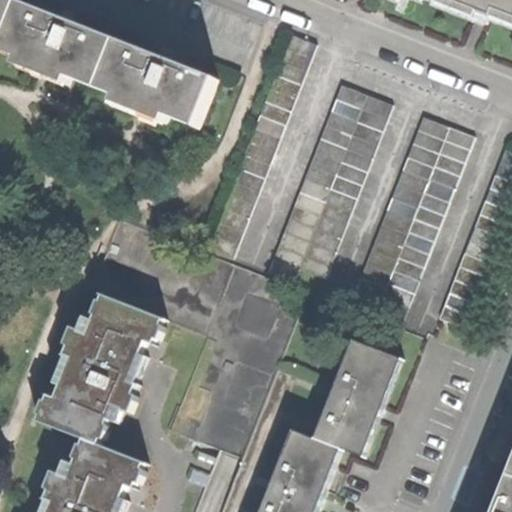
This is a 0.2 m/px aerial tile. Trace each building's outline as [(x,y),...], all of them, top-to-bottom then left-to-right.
[(0,0),(0,47),(5,50),(23,4),(13,0),(0,0)] [(511,0),(449,0),(463,5),(492,16),(495,9),(511,15),(511,0)] [(74,77),(104,89),(122,42),(74,23),(76,17),(67,14),(62,12),(60,18),(23,4),(5,50),(24,57),(20,67),(70,86),(74,77)] [(209,250),(235,260),(318,48),(292,38),(209,250)] [(201,126),(219,79),(171,60),(173,54),(165,51),(153,47),(151,53),(122,42),(104,89),(122,95),(118,104),(168,123),(172,114),(201,126)] [(301,269),(327,279),(395,105),(343,85),(271,273),(296,283),(301,269)] [(383,296),(412,307),(478,137),(424,117),(357,292),(381,301),(383,296)] [(441,319),(467,329),(511,214),(511,151),(508,150),(441,319)] [(288,286),(121,219),(93,289),(108,295),(168,319),(211,336),(173,429),(244,458),(301,315),(280,306),(288,286)] [(165,326),(168,319),(108,295),(105,302),(102,301),(97,313),(101,315),(99,320),(93,335),(82,331),(76,329),(69,347),(73,348),(69,358),(75,360),(65,386),(60,399),(52,396),(49,403),(47,402),(41,415),(45,416),(44,420),(88,438),(103,444),(106,438),(109,439),(114,426),(109,424),(111,419),(116,406),(128,411),(134,413),(142,394),(138,392),(141,384),(134,381),(144,355),(150,341),(160,345),(167,327),(165,326)] [(88,316),(82,331),(93,335),(99,320),(88,316)] [(358,340),(321,439),(345,449),(368,457),(387,408),(406,358),(358,340)] [(152,358),(144,355),(134,381),(141,384),(152,358)] [(59,383),(65,386),(75,360),(69,358),(64,370),(59,383)] [(123,423),(128,411),(116,406),(111,419),(123,423)] [(297,431),(266,511),(321,511),(328,494),(345,449),(321,439),(297,431)] [(149,462),(103,444),(88,438),(85,446),(82,445),(77,458),(80,459),(78,464),(73,478),(63,474),(56,471),(49,489),(53,491),(50,499),(57,502),(53,511),(120,511),(127,497),(132,484),(138,487),(141,480),(144,482),(149,470),(146,469),(149,462)] [(69,460),(63,474),(73,478),(78,464),(69,460)] [(511,511),(511,485),(501,511),(511,511)] [(129,511),(134,500),(127,497),(120,511),(129,511)] [(44,511),(53,511),(57,502),(50,499),(46,509),(44,511)]
